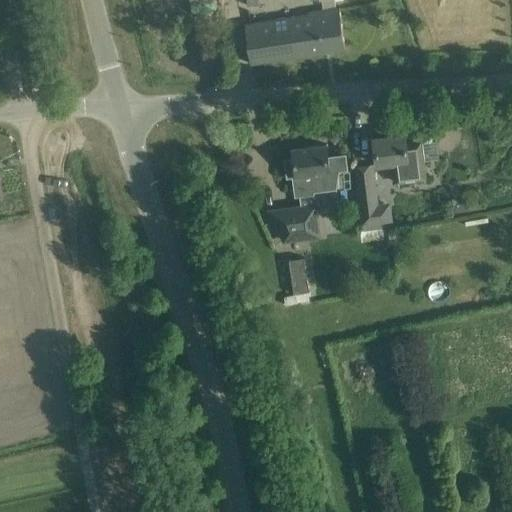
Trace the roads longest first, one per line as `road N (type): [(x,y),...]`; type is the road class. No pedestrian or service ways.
road 1 (unclassified): [(237,511),(213,398),(120,107)]
road 2 (residential): [(23,113),(94,511)]
road 3 (unclassified): [(511,83),(120,107)]
road 4 (unknown): [(244,99),(283,251)]
